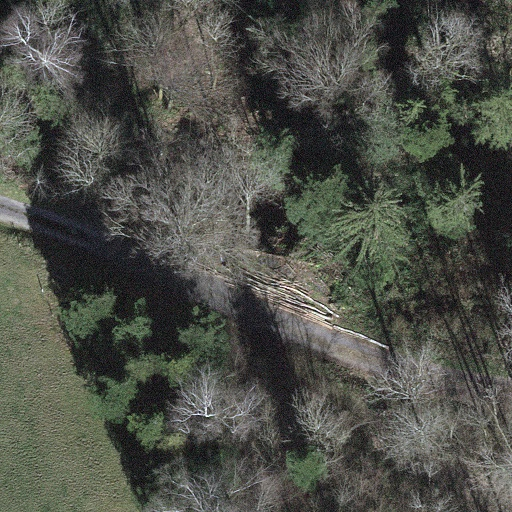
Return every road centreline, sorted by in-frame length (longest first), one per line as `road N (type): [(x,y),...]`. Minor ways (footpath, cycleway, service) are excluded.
road 1 (track): [(511,395),(432,386),(0,205)]
road 2 (track): [(288,328),(328,401),(511,510)]
